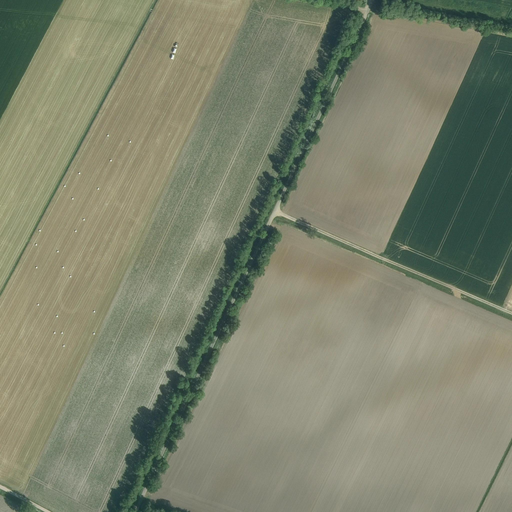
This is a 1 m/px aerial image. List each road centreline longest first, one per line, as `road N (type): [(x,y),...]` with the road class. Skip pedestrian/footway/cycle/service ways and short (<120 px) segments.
road 1 (track): [(135,511),(373,0)]
road 2 (track): [(275,210),(511,311)]
